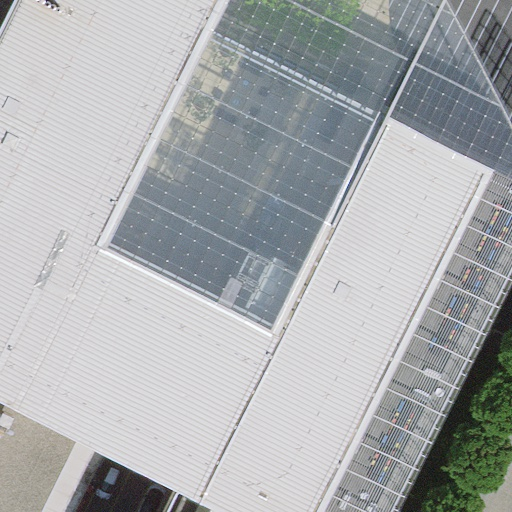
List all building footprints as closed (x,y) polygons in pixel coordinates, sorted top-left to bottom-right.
[(5,0),(0,12),(0,206),(93,252),(213,13),(219,0),(5,0)] [(461,0),(219,0),(213,13),(381,96),(511,161),(511,93),(500,68),(461,0)] [(183,470),(192,475),(381,96),(213,13),(93,252),(0,206),(0,381),(102,430),(183,470)] [(511,161),(381,96),(192,475),(268,511),(385,511),(511,265),(511,161)] [(0,381),(0,511),(61,511),(102,430),(0,381)] [(161,511),(268,511),(192,475),(183,470),(161,511)]
